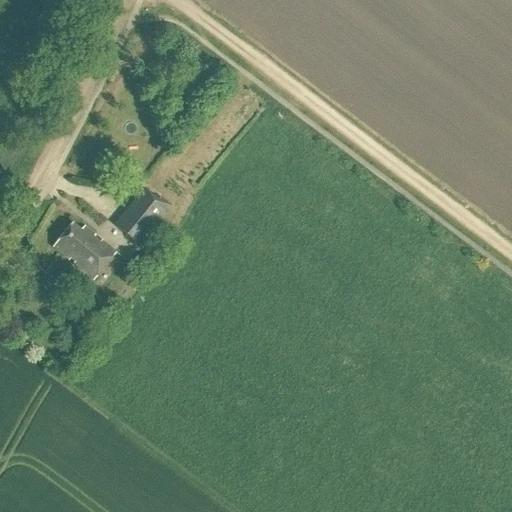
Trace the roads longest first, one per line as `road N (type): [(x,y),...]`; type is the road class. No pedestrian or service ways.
road 1 (track): [(511,256),(169,0)]
road 2 (track): [(0,241),(121,0)]
